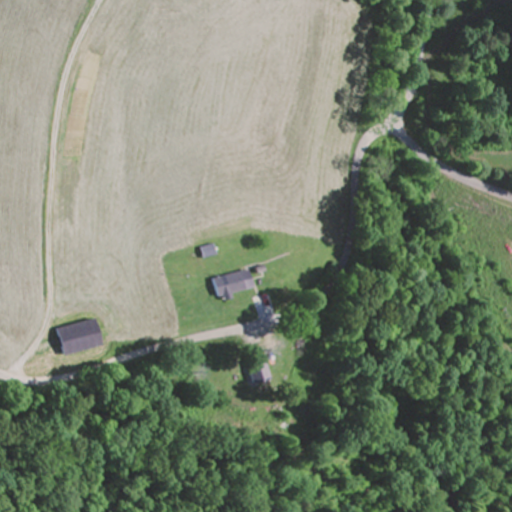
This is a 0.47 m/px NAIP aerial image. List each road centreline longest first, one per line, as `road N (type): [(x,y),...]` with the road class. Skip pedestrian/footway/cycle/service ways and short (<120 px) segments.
road 1 (residential): [(511,195),(388,129),(360,153),(348,240),(332,277),(306,304),(51,379),(0,372)]
road 2 (residential): [(398,130),(436,0)]
